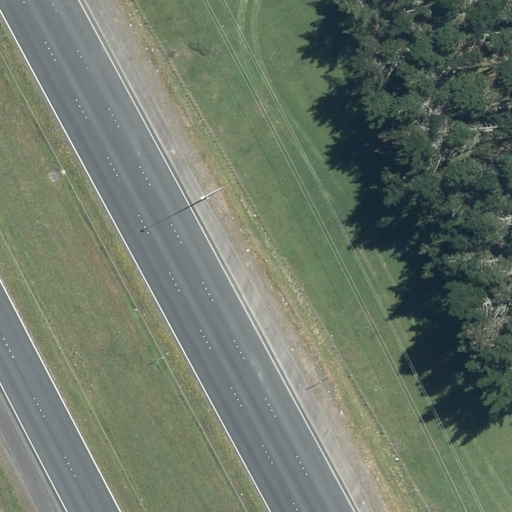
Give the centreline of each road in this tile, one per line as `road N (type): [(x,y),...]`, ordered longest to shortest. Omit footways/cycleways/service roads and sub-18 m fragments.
road 1 (motorway): [(21,0),(296,511)]
road 2 (motorway): [(96,511),(0,326)]
